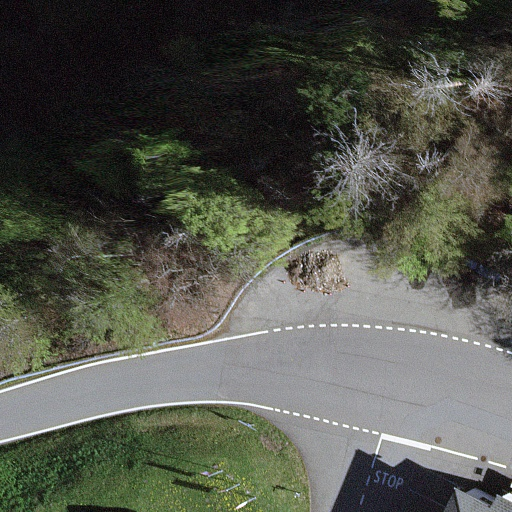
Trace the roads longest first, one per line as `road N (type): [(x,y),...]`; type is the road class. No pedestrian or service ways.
road 1 (tertiary): [(402,376),(299,362),(229,365),(0,419)]
road 2 (unclassified): [(402,376),(360,511)]
